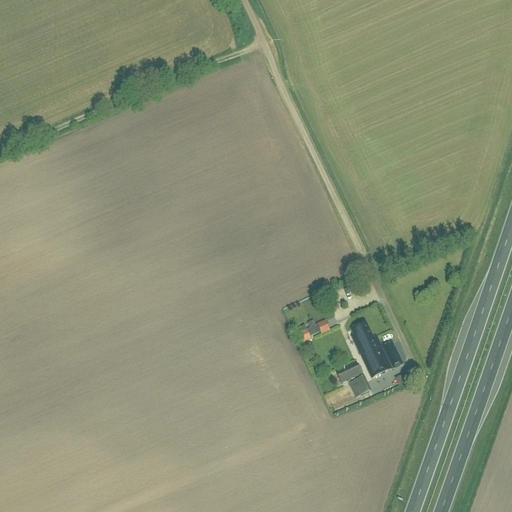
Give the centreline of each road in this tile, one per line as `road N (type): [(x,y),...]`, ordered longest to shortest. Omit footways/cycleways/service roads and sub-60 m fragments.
road 1 (trunk): [(511,222),(410,511)]
road 2 (trunk): [(440,511),(511,306)]
